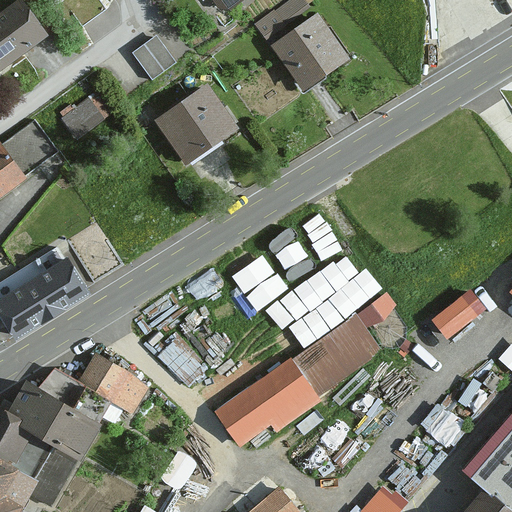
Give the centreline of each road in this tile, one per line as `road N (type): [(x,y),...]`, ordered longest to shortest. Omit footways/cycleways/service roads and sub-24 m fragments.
road 1 (tertiary): [(10,364),(511,54)]
road 2 (residential): [(0,124),(136,30),(140,0)]
